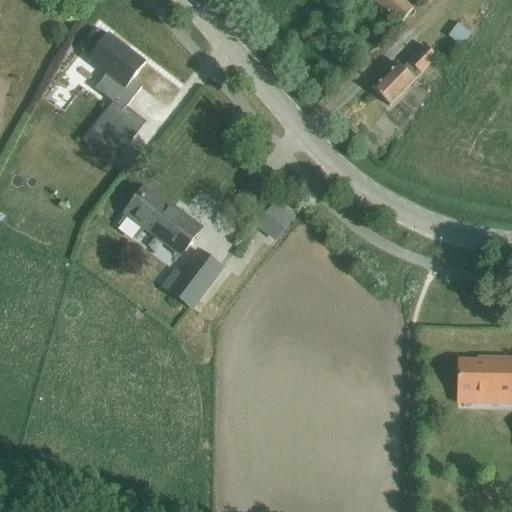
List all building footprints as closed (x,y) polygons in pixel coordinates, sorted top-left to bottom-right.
[(411,10),(399,0),(374,0),(372,2),(400,24),(411,10)] [(463,28),(435,53),(446,64),(474,39),(463,28)] [(96,34),(82,51),(90,58),(86,64),(104,77),(94,91),(123,113),(141,89),(131,81),(143,64),(106,36),(103,40),(96,34)] [(423,47),(401,70),(413,81),(435,59),(432,56),(423,47)] [(413,81),(401,70),(396,65),(371,91),(388,107),(413,81)] [(101,122),(118,134),(125,124),(109,112),(101,122)] [(101,137),(93,149),(112,164),(121,152),(101,137)] [(125,213),(125,214),(117,225),(136,240),(145,229),(179,255),(199,229),(144,188),(125,213)] [(275,204),(257,228),(276,242),(294,218),(275,204)] [(197,251),(165,294),(190,313),(222,270),(197,251)] [(490,363),(457,362),(457,395),(496,396),(496,405),(511,405),(511,360),(490,360),(490,363)] [(498,434),(499,411),(486,410),(485,433),(498,434)]
